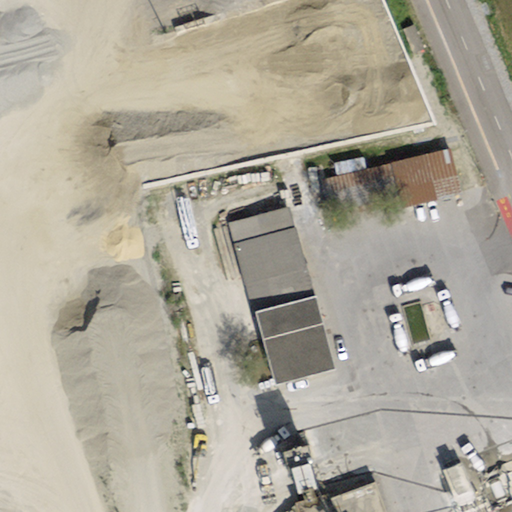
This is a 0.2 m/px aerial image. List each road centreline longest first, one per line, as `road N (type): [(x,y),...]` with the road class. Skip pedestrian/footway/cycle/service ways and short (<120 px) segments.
road 1 (unknown): [(89,511),(65,330),(63,227),(78,0)]
road 2 (unclassified): [(444,0),(511,162)]
